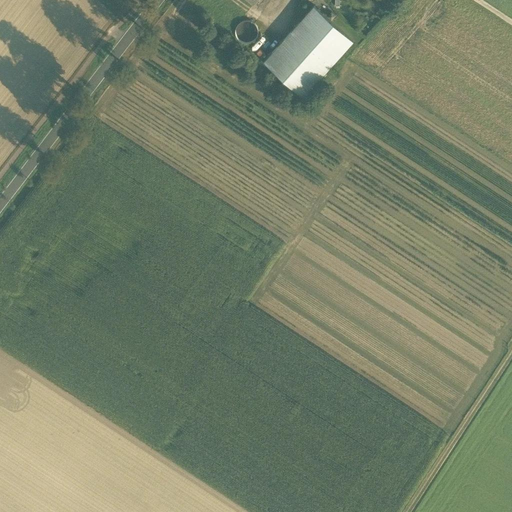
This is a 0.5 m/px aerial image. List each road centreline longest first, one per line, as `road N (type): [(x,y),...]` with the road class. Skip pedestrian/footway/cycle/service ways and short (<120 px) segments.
road 1 (tertiary): [(0,204),(154,0)]
road 2 (track): [(511,354),(408,511)]
